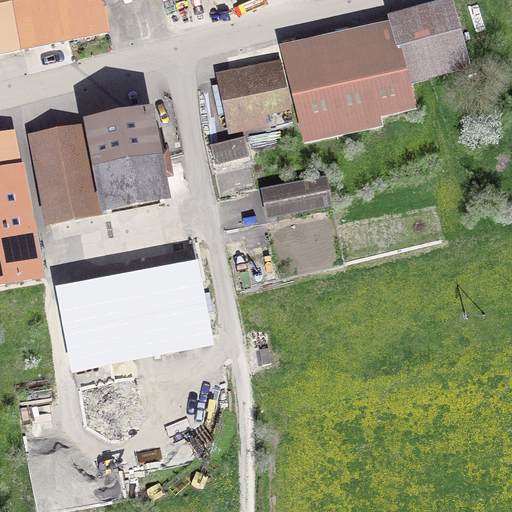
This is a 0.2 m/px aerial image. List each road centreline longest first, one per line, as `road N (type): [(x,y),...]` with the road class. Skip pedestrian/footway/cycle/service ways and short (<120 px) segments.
road 1 (track): [(245,511),(241,398),(226,296),(177,86),(152,55)]
road 2 (unclassified): [(351,0),(0,92)]
